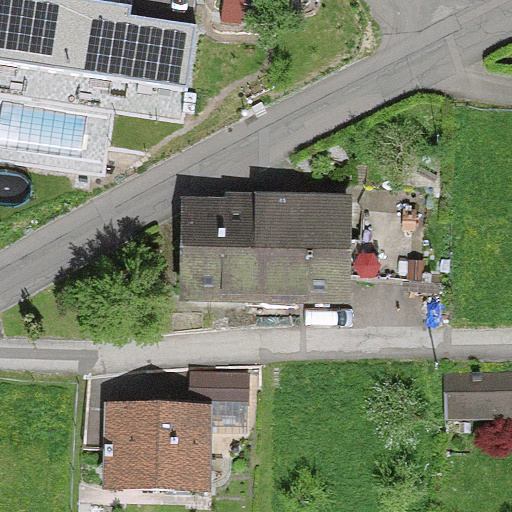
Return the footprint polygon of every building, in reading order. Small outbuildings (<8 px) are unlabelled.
[(127,6),(83,0),(0,0),(0,54),(185,82),(193,27),(125,17),(127,6)] [(343,207),(257,205),(257,213),(255,300),(341,302),(343,207)] [(181,298),(255,300),(257,213),(183,212),(181,298)] [(134,253),(134,269),(155,269),(156,254),(134,253)] [(502,375),(440,376),(441,418),(445,418),(445,416),(502,416),(502,375)] [(245,378),(187,377),(186,406),(244,408),(245,378)] [(198,494),(199,414),(109,411),(108,452),(101,452),(101,462),(108,462),(107,492),(198,494)]
